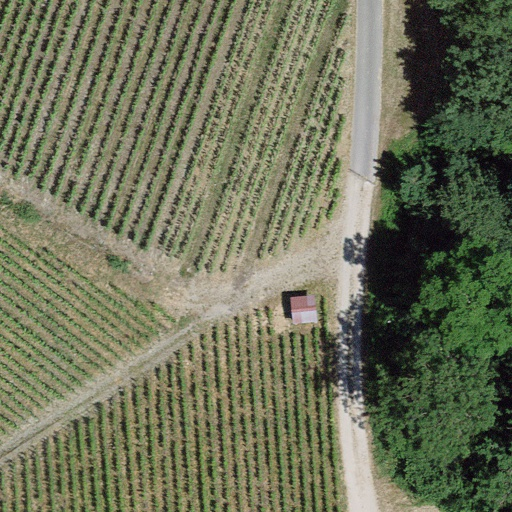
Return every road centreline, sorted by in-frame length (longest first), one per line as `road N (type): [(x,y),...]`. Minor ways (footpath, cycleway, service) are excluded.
road 1 (track): [(366,511),(355,322),(362,207)]
road 2 (track): [(361,0),(362,207)]
